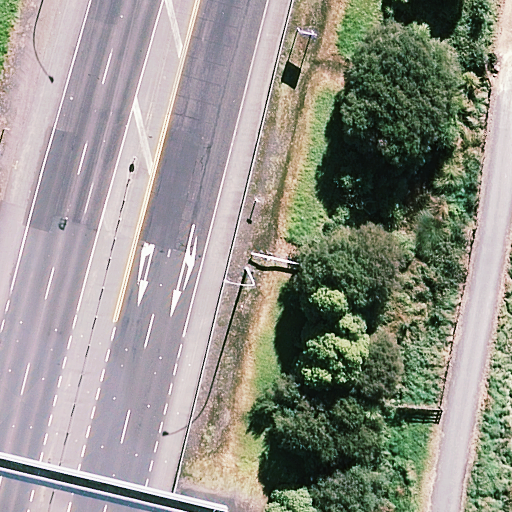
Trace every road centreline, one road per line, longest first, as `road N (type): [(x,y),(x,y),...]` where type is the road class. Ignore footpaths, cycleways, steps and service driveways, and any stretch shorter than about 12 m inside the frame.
road 1 (trunk): [(235,0),(106,511)]
road 2 (trunk): [(0,483),(128,0)]
